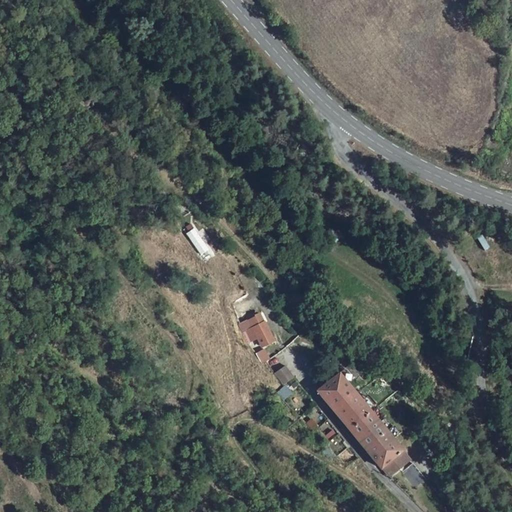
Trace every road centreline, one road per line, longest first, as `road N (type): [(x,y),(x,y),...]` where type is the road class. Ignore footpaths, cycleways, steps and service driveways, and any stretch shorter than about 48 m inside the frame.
road 1 (track): [(480,419),(442,412),(293,307),(197,200),(53,81),(0,22)]
road 2 (track): [(76,0),(302,240),(403,309),(425,337),(442,412)]
road 3 (unclassified): [(336,114),(344,152),(448,249),(467,286),(479,332),(480,419),(511,464)]
road 4 (track): [(277,511),(231,446),(243,429),(291,447),(386,511)]
road 5 (secondary): [(511,204),(452,183),(336,114)]
road 6 (residential): [(291,361),(378,478),(415,511)]
road 7 (secondary): [(336,114),(231,0)]
